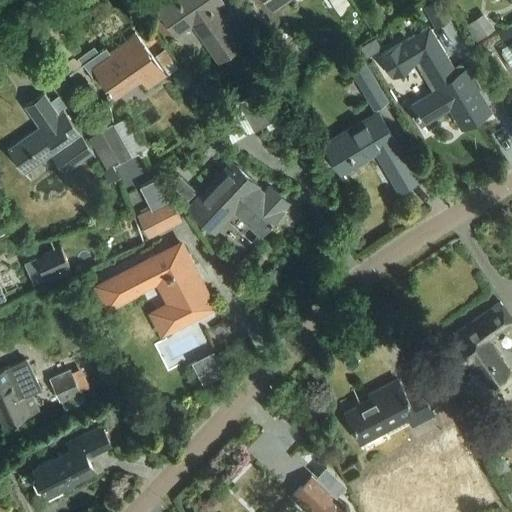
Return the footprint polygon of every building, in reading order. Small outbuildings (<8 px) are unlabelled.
[(217,8),(224,2),(222,0),(173,0),(160,9),(179,35),(194,24),(219,60),(242,44),(217,8)] [(268,0),(274,9),(287,0),(268,0)] [(432,0),(423,5),(436,27),(453,17),(443,0),(432,0)] [(484,13),(467,25),(478,40),(495,28),(484,13)] [(479,90),(480,89),(465,63),(455,69),(429,26),(382,54),(395,75),(419,60),(437,91),(413,106),(424,123),(451,106),(463,126),(491,110),(479,90)] [(96,48),(83,58),(95,75),(99,73),(117,98),(144,79),(150,87),(167,75),(137,34),(111,52),(108,47),(99,53),(96,48)] [(346,63),(374,110),(390,101),(362,54),(346,63)] [(281,69),(268,78),(281,98),(295,88),(281,69)] [(261,90),(239,101),(253,128),(254,129),(275,119),(261,90)] [(66,172),(95,152),(65,110),(61,113),(46,92),(26,106),(41,126),(9,149),(26,173),(53,154),(66,172)] [(396,140),(379,111),(325,143),(350,186),(351,185),(343,172),(378,151),(402,191),(420,180),(396,140)] [(114,122),(102,129),(118,157),(130,150),(114,122)] [(120,160),(118,157),(102,129),(90,136),(107,166),(103,169),(109,180),(119,174),(113,164),(120,160)] [(231,160),(188,207),(213,230),(217,230),(223,224),(221,220),(233,207),(263,235),(285,211),(284,210),(290,203),(271,186),(265,192),(231,160)] [(197,190),(178,175),(171,184),(189,199),(197,190)] [(150,237),(183,220),(171,197),(138,214),(150,237)] [(161,334),(182,324),(215,307),(183,243),(99,286),(109,306),(159,280),(171,302),(150,313),(161,334)] [(62,246),(36,257),(44,276),(70,265),(62,246)] [(504,328),(506,332),(511,327),(511,319),(501,304),(456,335),(459,338),(458,339),(466,350),(453,359),(462,372),(475,363),(489,383),(508,370),(487,340),(504,328)] [(218,350),(197,359),(205,378),(227,368),(218,350)] [(71,370),(51,379),(68,416),(89,407),(82,391),(94,385),(81,357),(67,363),(71,370)] [(0,411),(6,425),(40,410),(32,391),(41,387),(27,359),(0,370),(0,411)] [(400,380),(371,395),(373,398),(347,412),(362,441),(409,417),(414,425),(435,414),(424,394),(411,401),(400,380)] [(64,490),(63,488),(96,472),(89,457),(112,445),(103,426),(69,443),(72,450),(35,468),(49,497),(64,490)] [(354,511),(314,475),(293,497),(309,511),(354,511)]
